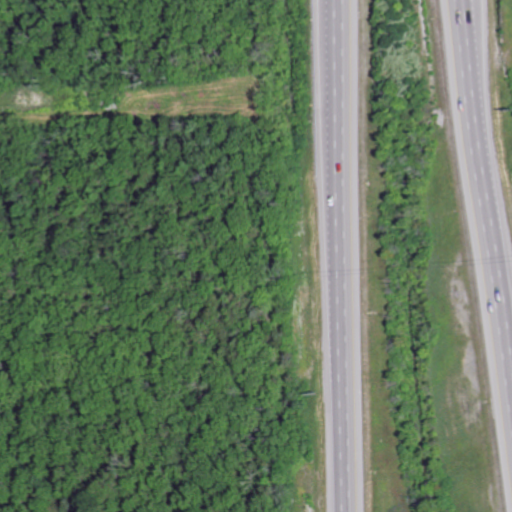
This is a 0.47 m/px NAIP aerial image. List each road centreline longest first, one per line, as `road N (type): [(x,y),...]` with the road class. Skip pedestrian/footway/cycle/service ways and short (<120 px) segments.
road 1 (motorway): [(339,0),(346,511)]
road 2 (motorway): [(511,415),(458,0)]
road 3 (motorway): [(481,164),(472,0)]
